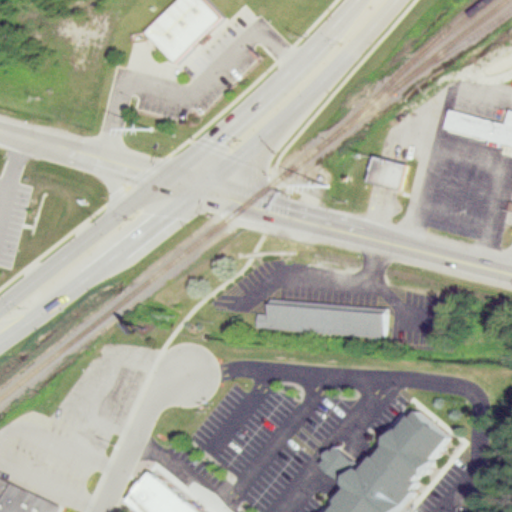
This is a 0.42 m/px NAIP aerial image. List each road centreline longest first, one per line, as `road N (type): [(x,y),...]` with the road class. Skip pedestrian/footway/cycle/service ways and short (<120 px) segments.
road 1 (tertiary): [(511,273),(0,129)]
road 2 (trunk): [(0,341),(214,186),(395,0)]
road 3 (trunk): [(358,0),(298,67),(173,175),(0,305)]
road 4 (residential): [(99,511),(152,402),(189,369)]
